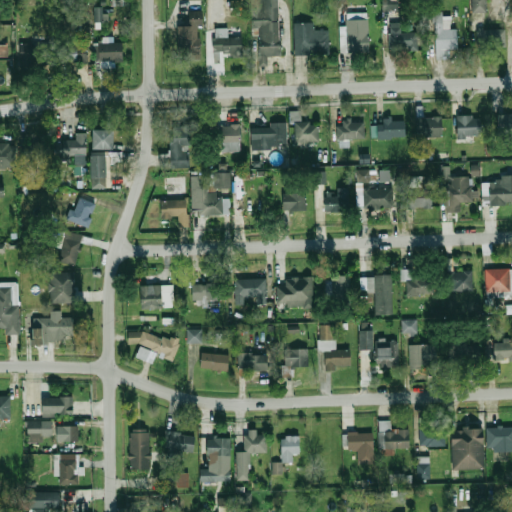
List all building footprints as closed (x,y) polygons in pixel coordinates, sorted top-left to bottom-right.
[(258,34),(259,57),(279,56),(278,0),(251,0),(252,34),(258,34)] [(397,0),(382,0),(382,9),(397,10),(397,0)] [(486,11),(486,0),(472,0),(472,11),(486,11)] [(92,6),(101,6),(101,13),(106,13),(106,22),(99,22),(99,28),(94,28),(94,22),(92,22),(92,6)] [(200,57),(200,11),(189,11),(189,25),(178,25),(178,57),(200,57)] [(436,54),(457,54),(456,21),(442,21),(443,28),(435,28),(436,54)] [(329,54),(329,29),(313,29),(313,22),(294,22),(294,54),(329,54)] [(389,48),(417,48),(417,32),(401,32),(401,22),(389,22),(389,48)] [(368,51),(368,26),(340,26),(340,51),(368,51)] [(242,37),(228,37),(228,28),(214,28),(214,55),(242,55),(242,37)] [(505,29),(477,29),(477,46),(505,46),(505,29)] [(59,40),(59,62),(87,62),(87,40),(59,40)] [(121,60),(121,42),(98,42),(98,60),(121,60)] [(22,43),(22,63),(52,63),(52,43),(22,43)] [(511,109),(511,134),(495,134),(495,114),(507,114),(507,109),(511,109)] [(480,115),(456,115),(456,137),(480,137),(480,115)] [(379,118),(379,138),(404,138),(404,118),(379,118)] [(415,136),(441,136),(441,118),(415,118),(415,136)] [(339,140),(365,140),(365,120),(339,120),(339,140)] [(294,121),(294,143),(319,143),(319,121),(294,121)] [(251,123),(251,146),(286,146),(286,123),(251,123)] [(96,144),(96,124),(117,124),(117,144),(96,144)] [(239,124),(211,124),(211,152),(239,152),(239,124)] [(85,132),(76,132),(76,141),(56,141),(56,160),(85,160),(85,132)] [(22,143),(22,162),(50,161),(49,135),(39,135),(39,142),(22,143)] [(189,167),(189,137),(170,137),(170,153),(159,153),(159,167),(189,167)] [(0,167),(16,167),(16,141),(0,141),(0,167)] [(90,155),(90,179),(107,179),(107,155),(90,155)] [(370,170),(356,169),(356,182),(370,182),(370,170)] [(389,169),(379,170),(379,181),(390,181),(389,169)] [(316,184),(326,184),(325,171),(315,172),(316,184)] [(193,214),(224,214),(223,187),(230,187),(230,172),(215,173),(215,185),(193,186),(193,214)] [(406,186),(406,208),(431,208),(431,176),(406,176),(406,186)] [(478,189),(469,189),(469,176),(446,176),(446,211),(459,211),(459,201),(478,201),(478,189)] [(184,177),(167,177),(167,214),(184,214),(184,177)] [(511,204),(511,182),(483,182),(483,204),(511,204)] [(363,189),(363,183),(357,183),(357,207),(393,208),(393,190),(363,189)] [(263,216),(263,190),(241,190),(241,216),(263,216)] [(305,210),(305,190),(282,190),(282,210),(305,210)] [(348,193),(323,193),(323,210),(348,210),(348,193)] [(64,218),(68,208),(73,210),(78,196),(94,203),(91,213),(88,212),(86,216),(90,217),(86,227),(64,218)] [(161,218),(178,217),(178,227),(188,227),(187,200),(160,200),(161,218)] [(58,260),(72,265),(84,233),(69,228),(58,260)] [(486,291),(510,291),(510,268),(486,268),(486,291)] [(414,277),(414,270),(404,270),(404,294),(434,294),(434,277),(414,277)] [(74,303),(74,271),(49,271),(49,303),(74,303)] [(447,291),(472,291),(472,271),(447,271),(447,291)] [(374,314),(393,314),(393,275),(374,275),(374,314)] [(335,294),(335,307),(351,307),(351,276),(326,276),(326,294),(335,294)] [(266,278),(234,278),(234,304),(244,304),(244,296),(255,296),(255,304),(266,304),(266,278)] [(314,307),(314,279),(277,279),(277,307),(314,307)] [(19,282),(0,282),(0,328),(4,328),(4,333),(19,333),(19,282)] [(223,283),(192,283),(192,299),(223,299),(223,283)] [(162,284),(140,284),(140,308),(162,308),(162,284)] [(71,340),(71,317),(35,317),(35,340),(71,340)] [(420,331),(420,317),(405,317),(405,331),(420,331)] [(350,348),(334,349),(333,325),(321,325),(322,366),(350,365),(350,348)] [(179,344),(143,330),(137,345),(173,359),(179,344)] [(201,342),(201,330),(187,330),(187,342),(201,342)] [(372,330),(359,330),(359,350),(373,349),(372,330)] [(511,338),(494,338),(494,360),(511,360),(511,338)] [(375,365),(399,365),(399,340),(375,340),(375,365)] [(480,362),(480,343),(450,343),(450,362),(480,362)] [(410,344),(410,365),(436,365),(436,344),(410,344)] [(284,348),(284,367),(308,367),(308,348),(284,348)] [(229,352),(200,354),(200,370),(230,369),(229,352)] [(268,371),(268,353),(239,353),(239,371),(268,371)] [(23,393),(23,417),(54,417),(54,414),(73,414),(73,397),(45,397),(45,393),(23,393)] [(10,396),(0,396),(0,417),(10,417),(10,396)] [(50,420),(27,420),(27,440),(50,440),(50,420)] [(409,429),(391,429),(391,420),(380,420),(380,448),(409,448),(409,429)] [(77,440),(77,425),(62,425),(62,440),(77,440)] [(511,427),(488,427),(488,451),(511,451),(511,427)] [(418,428),(418,445),(445,445),(445,428),(418,428)] [(456,428),(456,450),(480,450),(480,428),(456,428)] [(129,469),(149,469),(149,429),(129,429),(129,469)] [(373,431),(346,431),(346,450),(373,450),(373,431)] [(182,456),(182,450),(193,451),(195,434),(165,432),(164,455),(182,456)] [(233,435),(233,476),(203,476),(203,464),(212,464),(212,453),(208,453),(208,435),(233,435)] [(236,453),(236,480),(249,480),(249,452),(266,452),(266,435),(244,435),(244,453),(236,453)] [(299,435),(282,435),(282,462),(299,462),(299,435)] [(78,466),(85,466),(85,474),(78,474),(78,483),(59,483),(59,474),(53,474),(53,453),(78,453),(78,466)] [(417,478),(417,455),(430,455),(430,478),(417,478)] [(282,472),(281,462),(272,462),(272,472),(282,472)] [(177,473),(178,487),(189,486),(187,472),(177,473)] [(390,474),(403,474),(403,482),(390,482),(390,474)] [(59,507),(24,507),(24,491),(59,491),(59,507)] [(252,511),(252,492),(238,492),(238,511),(252,511)] [(217,511),(233,511),(233,497),(218,498),(217,511)]
